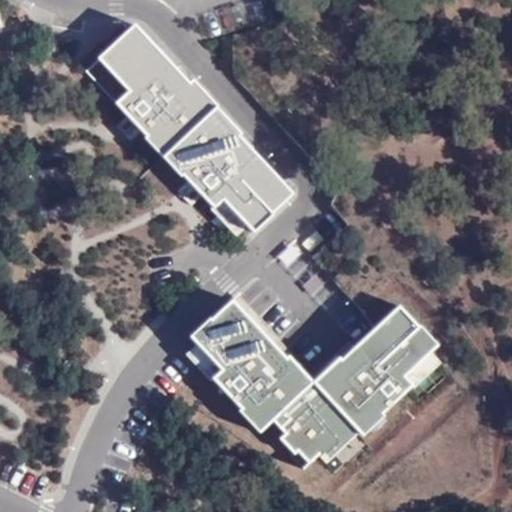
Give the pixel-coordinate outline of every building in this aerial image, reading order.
[(135,25),(93,63),(123,95),(115,103),(127,116),(134,123),(140,117),(146,123),(139,129),(140,131),(151,142),(158,136),(174,153),(191,172),(185,178),(189,182),(195,176),(201,182),(194,188),(201,195),(213,208),(222,200),(246,226),(251,232),(292,194),(250,149),(247,151),(236,138),(241,134),(191,81),(186,85),(174,73),(177,70),(135,25)] [(93,63),(85,71),(115,103),(123,95),(93,63)] [(127,116),(116,126),(129,141),(140,131),(139,129),(146,123),(140,117),(134,123),(127,116)] [(151,142),(149,144),(166,161),(174,153),(158,136),(151,142)] [(174,153),(166,161),(183,180),(185,178),(191,172),(174,153)] [(189,182),(178,193),(190,206),(201,195),(194,188),(201,182),(195,176),(189,182)] [(213,208),(211,210),(235,236),(246,226),(222,200),(213,208)] [(231,299),(191,337),(197,344),(221,370),(212,379),(240,409),(247,403),(267,425),(272,420),(284,433),(278,438),(293,454),(296,451),(308,464),(317,455),(323,461),(334,451),(328,445),(351,424),(354,428),(375,408),(381,415),(413,385),(404,376),(431,352),(437,346),(398,305),(354,346),(356,348),(342,360),(343,361),(333,371),(329,366),(313,381),(289,355),(285,359),(272,346),(273,344),(231,299)] [(197,344),(185,354),(210,380),(212,379),(221,370),(197,344)] [(431,352),(404,376),(413,385),(414,387),(441,363),(431,352)] [(339,357),(329,366),(333,371),(343,361),(342,360),(339,357)] [(240,409),(238,411),(258,432),(267,425),(247,403),(240,409)] [(375,408),(354,428),(358,432),(362,436),(383,417),(381,415),(375,408)] [(351,424),(328,445),(334,451),(336,453),(358,432),(354,428),(351,424)] [(293,454),(291,457),(302,469),(308,464),(296,451),(293,454)]
